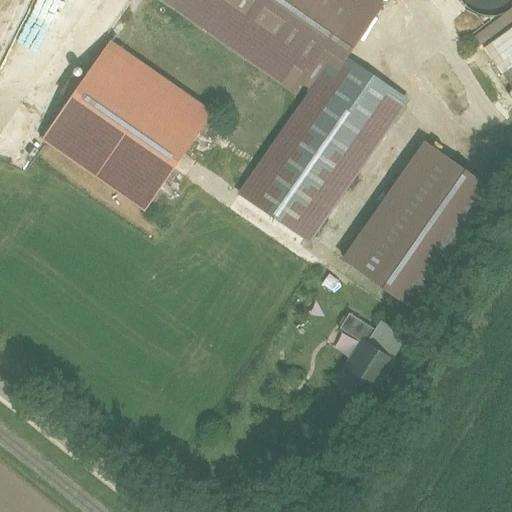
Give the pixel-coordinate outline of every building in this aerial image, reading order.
[(178,0),(311,92),(337,54),(374,0),(178,0)] [(511,0),(466,0),(472,7),(482,13),(497,15),(510,11),(511,8),(511,0)] [(505,78),(511,73),(511,31),(486,52),(505,78)] [(53,139),(154,209),(217,111),(121,42),(53,139)] [(241,193),(314,244),(411,105),(337,54),(311,92),(241,193)] [(505,193),(428,140),(344,262),(368,278),(422,315),(505,193)] [(362,342),(372,347),(381,332),(352,315),(343,330),(362,342)] [(362,342),(336,385),(372,407),(398,363),(372,347),(362,342)]
